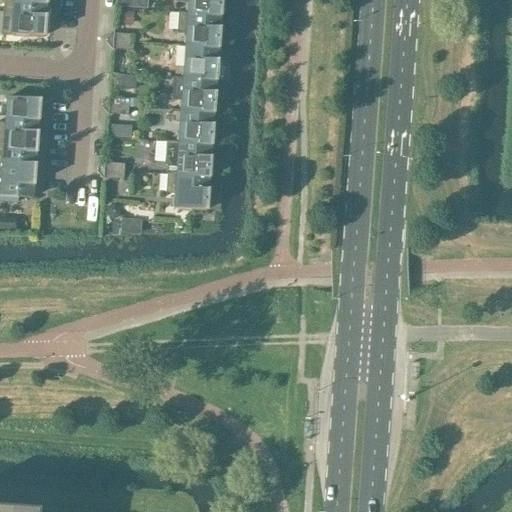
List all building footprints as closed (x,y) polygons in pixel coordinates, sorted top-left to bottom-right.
[(117,0),(117,8),(131,9),(131,0),(117,0)] [(175,0),(175,4),(187,5),(186,14),(177,13),(177,14),(218,17),(219,0),(175,0)] [(45,4),(12,2),(3,1),(1,34),(42,37),(45,4)] [(119,12),(118,25),(127,25),(128,13),(119,12)] [(216,49),(218,17),(177,14),(176,31),(185,32),(184,46),(175,45),(175,47),(176,47),(176,46),(184,46),(184,47),(216,49)] [(106,41),(132,43),(133,35),(112,33),(105,40),(106,41)] [(132,51),(132,43),(106,41),(105,42),(111,49),(132,51)] [(214,81),(216,49),(184,47),(181,78),(181,79),(214,81)] [(112,76),(111,89),(134,90),(135,78),(112,76)] [(211,113),(214,81),(181,79),(181,78),(172,78),(171,100),(180,101),(179,111),(170,110),(170,111),(171,112),(171,111),(179,111),(211,113)] [(0,130),(35,133),(38,100),(5,98),(4,123),(0,123),(0,130)] [(101,105),(128,107),(128,99),(108,98),(100,104),(101,105)] [(127,115),(128,107),(101,105),(100,107),(107,114),(127,115)] [(209,146),(211,113),(179,111),(177,143),(209,146)] [(0,163),(33,166),(35,133),(0,130),(0,163)] [(207,178),(209,146),(177,143),(165,142),(163,165),(167,165),(166,175),(207,178)] [(31,199),(33,166),(0,163),(0,201),(15,202),(16,202),(16,198),(31,199)] [(97,170),(123,172),(124,164),(103,163),(96,169),(97,170)] [(122,180),(123,172),(97,170),(95,171),(102,179),(122,180)] [(204,211),(207,178),(166,175),(164,193),(173,193),(172,209),(204,211)] [(108,208),(107,215),(112,219),(118,216),(119,210),(114,206),(108,208)] [(4,219),(3,228),(14,228),(14,220),(4,219)]
